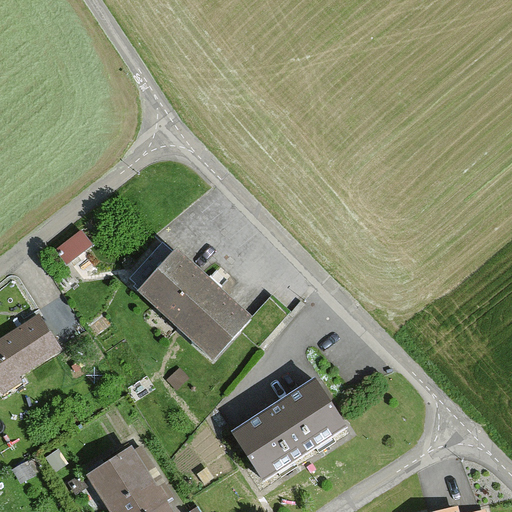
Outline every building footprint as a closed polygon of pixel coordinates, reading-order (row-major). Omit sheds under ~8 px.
[(95,251),(84,234),(56,252),(67,269),(95,251)] [(255,318),(179,249),(136,298),(217,369),(251,331),(266,344),(292,315),(273,298),(255,318)] [(63,355),(40,319),(0,344),(0,390),(2,394),(63,355)] [(319,385),(236,434),(268,486),(350,437),(319,385)] [(169,511),(131,454),(93,479),(114,511),(112,511),(169,511)]
